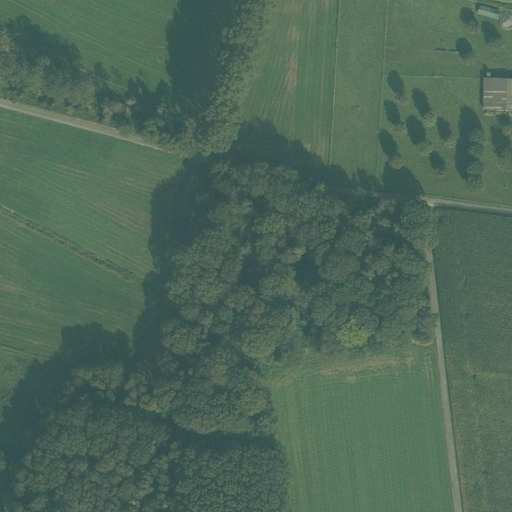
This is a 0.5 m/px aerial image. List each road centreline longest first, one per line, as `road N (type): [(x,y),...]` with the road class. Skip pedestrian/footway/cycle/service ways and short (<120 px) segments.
road 1 (unclassified): [(421,200),(306,186),(0,103)]
road 2 (unclassified): [(421,200),(458,511)]
road 3 (track): [(306,186),(236,214),(226,235),(253,319),(256,359)]
